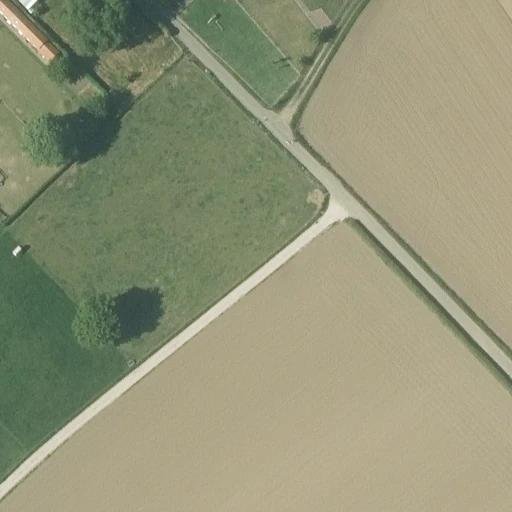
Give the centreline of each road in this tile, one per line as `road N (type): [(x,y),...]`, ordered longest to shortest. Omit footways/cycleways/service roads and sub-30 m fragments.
road 1 (unclassified): [(511,372),(139,0)]
road 2 (track): [(348,205),(0,490)]
road 3 (track): [(363,0),(279,136)]
